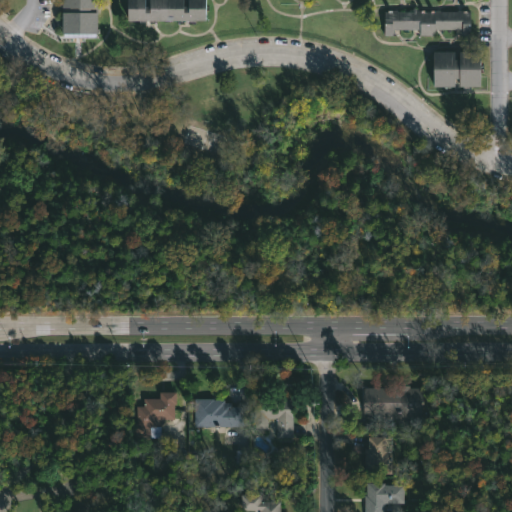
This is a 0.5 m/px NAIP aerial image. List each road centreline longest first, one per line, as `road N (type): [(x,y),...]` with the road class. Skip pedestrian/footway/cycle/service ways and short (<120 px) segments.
road 1 (residential): [(511,168),(451,147),(376,89),(291,52),(246,52),(128,81),(87,79),(53,68),(0,31)]
road 2 (primary): [(0,354),(511,352)]
road 3 (primary): [(511,325),(0,326)]
road 4 (residential): [(326,326),(328,511)]
